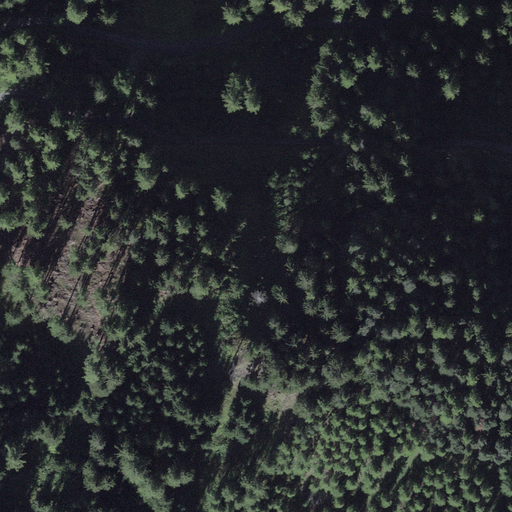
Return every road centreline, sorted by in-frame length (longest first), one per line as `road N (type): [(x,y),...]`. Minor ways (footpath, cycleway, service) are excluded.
road 1 (track): [(511,150),(408,140),(185,139),(24,92),(0,94)]
road 2 (unclassified): [(0,30),(61,21),(183,49),(275,26),(376,25),(446,0)]
